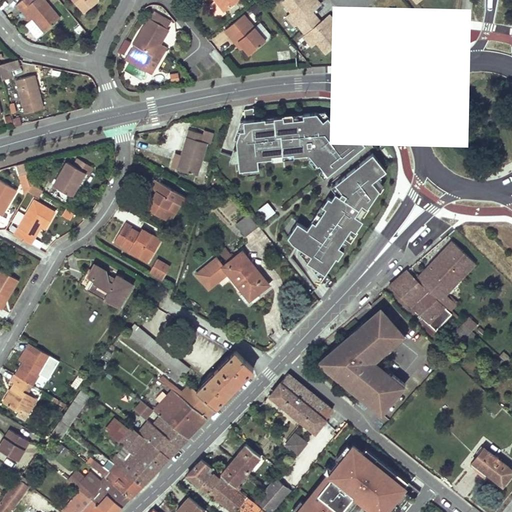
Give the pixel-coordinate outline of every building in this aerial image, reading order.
[(30,0),(25,0),(17,7),(31,23),(34,20),(26,10),(33,3),(30,0)] [(34,20),(45,33),(61,20),(44,0),(37,0),(33,3),(26,10),(34,20)] [(73,0),(83,12),(97,0),(73,0)] [(223,16),(227,13),(226,11),(216,0),(215,0),(214,0),(212,0),(210,2),(213,4),(211,9),(217,16),(223,16)] [(239,0),(214,0),(215,0),(216,0),(226,11),(239,0)] [(317,0),(286,0),(284,2),(293,13),(288,17),(296,26),(298,24),(307,35),(305,37),(312,46),(317,42),(326,53),(347,36),(335,21),(326,28),(324,25),(313,12),(310,9),(319,2),(317,0)] [(321,4),(319,2),(310,9),(313,12),(321,4)] [(155,11),(151,18),(167,28),(171,21),(155,11)] [(151,18),(149,17),(130,50),(149,62),(151,59),(158,63),(168,47),(161,43),(169,29),(167,28),(151,18)] [(326,28),(335,21),(333,18),(324,25),(326,28)] [(266,40),(249,21),(230,37),(235,43),(238,41),(243,47),(249,55),(266,40)] [(18,61),(7,64),(9,70),(20,67),(18,61)] [(7,64),(0,65),(0,70),(3,80),(11,78),(9,70),(7,64)] [(31,68),(13,73),(24,115),(43,110),(39,96),(36,97),(33,85),(36,85),(31,68)] [(233,148),(229,162),(238,161),(239,169),(258,167),(257,159),(308,154),(317,165),(318,164),(327,174),(365,144),(351,127),(342,135),(327,116),(322,120),(316,112),(255,119),(253,108),(243,110),(245,120),(240,121),(233,139),(236,140),(237,148),(233,148)] [(182,155),(178,169),(197,175),(207,143),(201,141),(203,133),(189,129),(181,154),(182,155)] [(181,154),(175,152),(171,167),(178,169),(182,155),(181,154)] [(385,170),(372,153),(335,182),(340,191),(337,195),(335,193),(331,199),(327,197),(307,228),(297,222),(287,236),(293,243),(301,248),(310,255),(306,261),(324,273),(335,256),(337,258),(343,249),(338,246),(350,228),(355,231),(362,220),(354,215),(362,204),(367,207),(379,189),(372,181),(385,170)] [(68,160),(53,184),(71,194),(85,170),(89,173),(93,166),(78,157),(74,164),(68,160)] [(19,163),(21,194),(42,193),(41,186),(33,186),(32,162),(19,163)] [(0,189),(13,197),(17,190),(0,179),(0,189)] [(140,198),(137,203),(169,222),(179,204),(181,205),(185,196),(155,179),(148,191),(154,195),(151,199),(149,203),(140,198)] [(0,213),(2,215),(13,197),(0,189),(0,213)] [(151,199),(143,193),(140,198),(149,203),(151,199)] [(35,199),(14,234),(31,243),(41,226),(43,222),(47,225),(55,211),(35,199)] [(267,201),(257,207),(265,218),(274,211),(267,201)] [(66,208),(62,216),(70,220),(74,212),(66,208)] [(248,214),(236,223),(246,237),(258,227),(248,214)] [(132,227),(124,223),(121,228),(129,232),(132,228),(132,227)] [(121,228),(113,241),(121,246),(123,242),(130,246),(128,250),(148,261),(161,238),(145,229),(142,234),(139,232),(132,228),(129,232),(121,228)] [(462,277),(476,263),(453,241),(416,278),(449,311),(456,304),(445,294),(452,287),(449,284),(459,274),(462,277)] [(123,242),(121,246),(128,250),(130,246),(123,242)] [(227,249),(223,252),(227,258),(231,254),(227,249)] [(268,284),(242,251),(223,266),(216,258),(195,275),(207,291),(229,274),(243,292),(240,294),(246,302),(268,284)] [(150,270),(148,272),(161,280),(170,266),(157,258),(150,270)] [(85,272),(78,283),(119,307),(133,284),(117,274),(115,277),(110,286),(107,284),(109,280),(108,273),(107,271),(94,263),(88,274),(85,272)] [(18,279),(0,268),(0,302),(5,295),(7,296),(18,279)] [(416,278),(407,269),(388,286),(435,331),(452,313),(449,311),(416,278)] [(107,284),(110,286),(115,277),(108,273),(109,280),(107,284)] [(452,287),(462,277),(459,274),(449,284),(452,287)] [(353,389),(382,412),(405,382),(392,372),(389,374),(376,364),(375,365),(373,363),(377,358),(378,359),(401,331),(382,309),(363,325),(365,327),(354,337),(351,334),(343,342),(345,345),(336,356),(332,351),(323,359),(332,367),(329,370),(346,383),(349,380),(356,385),(353,389)] [(476,324),(469,317),(463,323),(470,331),(476,324)] [(135,323),(126,334),(171,369),(181,377),(189,368),(135,323)] [(470,331),(463,323),(446,340),(454,348),(470,331)] [(343,342),(332,351),(336,356),(345,345),(343,342)] [(24,361),(16,374),(32,384),(37,387),(55,357),(33,345),(29,352),(26,349),(20,359),(24,361)] [(234,351),(196,390),(216,406),(256,370),(242,357),(236,349),(234,351)] [(323,359),(319,363),(329,370),(332,367),(323,359)] [(181,377),(171,369),(168,374),(177,382),(181,377)] [(23,418),(37,397),(27,392),(32,384),(16,374),(14,373),(10,380),(15,382),(3,401),(17,409),(14,413),(23,418)] [(314,431),(332,410),(287,373),(270,395),(314,431)] [(193,406),(207,418),(217,408),(216,406),(196,390),(189,384),(183,392),(162,376),(159,379),(173,389),(180,395),(193,406)] [(356,385),(349,380),(346,383),(353,389),(356,385)] [(81,389),(59,421),(68,428),(90,396),(81,389)] [(160,403),(153,410),(187,437),(207,418),(193,406),(180,395),(173,389),(166,396),(161,392),(155,397),(160,403)] [(149,417),(147,421),(179,447),(189,438),(187,437),(153,410),(143,402),(138,408),(149,417)] [(133,420),(128,426),(133,429),(138,424),(133,420)] [(50,433),(59,440),(68,428),(59,421),(50,433)] [(147,421),(137,433),(169,458),(179,447),(147,421)] [(124,449),(113,463),(115,464),(142,485),(169,458),(137,433),(133,429),(128,426),(126,429),(129,432),(122,440),(120,438),(117,442),(124,449)] [(10,429),(0,446),(0,450),(17,461),(30,441),(10,429)] [(296,454),(306,443),(295,433),(285,444),(296,454)] [(337,459),(339,461),(351,447),(347,443),(335,457),(337,459)] [(362,452),(353,444),(351,447),(339,461),(337,459),(331,467),(333,469),(328,474),(304,503),(296,511),(346,511),(349,509),(345,505),(354,495),(357,491),(364,497),(373,504),(370,508),(375,511),(387,511),(388,511),(403,511),(420,491),(408,482),(404,486),(393,477),(397,473),(377,457),(373,461),(362,452)] [(260,457),(246,445),(233,459),(247,471),(260,457)] [(511,473),(511,468),(484,447),(470,465),(486,477),(488,473),(503,485),(511,473)] [(366,448),(362,452),(373,461),(377,457),(366,448)] [(212,467),(202,459),(187,474),(231,511),(234,511),(235,511),(236,511),(265,511),(252,501),(246,496),(244,499),(228,484),(230,482),(220,474),(215,481),(206,473),(212,467)] [(247,471),(233,459),(220,474),(230,482),(235,486),(247,471)] [(108,480),(131,498),(142,485),(115,464),(108,474),(92,460),(88,464),(108,480)] [(323,469),(328,474),(333,469),(331,467),(327,464),(323,469)] [(278,472),(254,499),(267,511),(272,511),(291,491),(279,480),(286,473),(281,469),(280,470),(278,472)] [(75,470),(66,479),(74,486),(82,477),(75,470)] [(393,477),(404,486),(408,482),(397,473),(393,477)] [(21,474),(18,477),(26,483),(28,479),(21,474)] [(92,500),(106,511),(117,511),(131,498),(108,480),(98,490),(83,476),(82,477),(74,486),(92,500)] [(18,477),(0,502),(0,511),(6,511),(9,508),(11,509),(29,486),(26,483),(18,477)] [(349,509),(358,498),(354,495),(345,505),(349,509)] [(177,511),(203,511),(205,510),(189,496),(176,511),(177,511)] [(373,504),(364,497),(361,501),(370,508),(373,504)] [(106,511),(92,500),(81,511),(106,511)] [(291,511),(296,511),(304,503),(300,500),(291,511)]
